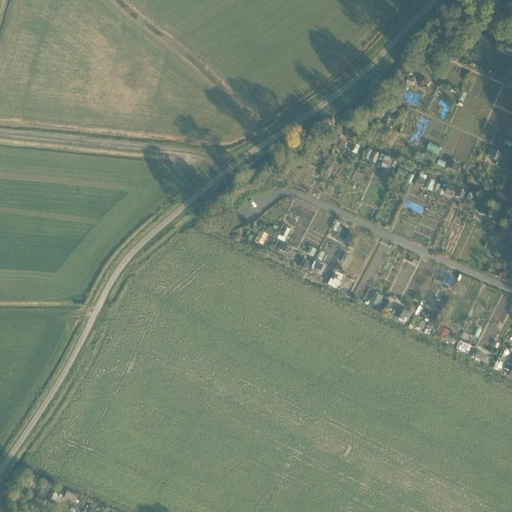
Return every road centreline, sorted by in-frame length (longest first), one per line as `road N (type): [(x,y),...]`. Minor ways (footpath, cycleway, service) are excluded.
road 1 (unclassified): [(0,471),(130,256),(224,172),(342,89),(437,0)]
road 2 (track): [(0,134),(189,154),(226,171)]
